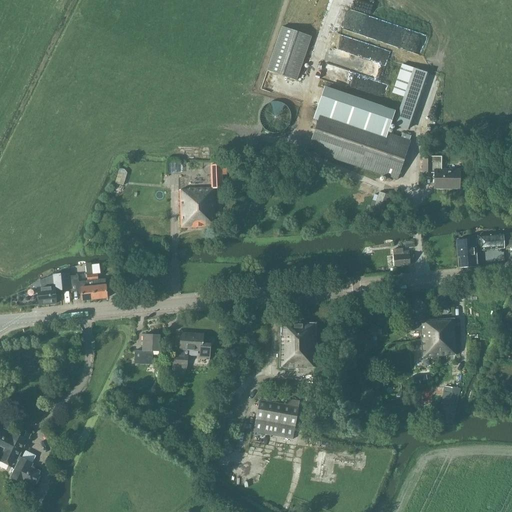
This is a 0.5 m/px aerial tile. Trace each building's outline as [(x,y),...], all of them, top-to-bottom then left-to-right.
[(282,27),(267,70),(296,81),(311,37),(282,27)] [(401,65),(391,93),(403,97),(413,69),(401,65)] [(407,130),(426,74),(413,69),(403,97),(393,125),(407,130)] [(314,119),(318,120),(321,110),(387,133),(394,113),(324,89),(314,119)] [(260,118),(260,119),(260,121),(260,122),(261,124),(261,125),(262,127),(263,128),(264,129),(265,130),(267,131),(268,132),(269,132),(271,133),(272,133),(274,134),(275,134),(277,134),(278,133),(280,133),(281,132),(283,132),(284,131),(285,130),(286,129),(287,128),(288,127),(289,125),(290,124),(290,122),(291,121),(291,119),(291,118),(291,116),(291,115),(290,113),(290,112),(289,110),(288,109),(287,108),(286,107),(285,106),(284,105),(283,104),(281,103),(280,103),(278,102),(277,102),(275,102),(274,102),(272,102),(271,103),(269,103),(268,104),(267,105),(265,106),(264,107),(263,108),(262,109),(261,110),(261,112),(260,113),(260,115),(260,116),(260,118)] [(308,150),(396,180),(410,141),(387,133),(321,110),(318,120),(308,150)] [(434,189),(459,189),(459,170),(440,170),(440,157),(423,157),(423,173),(434,173),(434,189)] [(210,188),(179,189),(181,229),(216,228),(215,189),(222,188),(222,175),(227,175),(226,165),(222,165),(210,165),(210,173),(210,174),(210,188)] [(123,186),(127,174),(124,170),(120,169),(115,184),(123,186)] [(369,220),(382,224),(391,197),(378,193),(369,220)] [(478,250),(511,247),(511,233),(503,234),(503,233),(477,235),(478,250)] [(456,240),(457,268),(477,267),(475,239),(456,240)] [(393,254),(392,254),(393,267),(409,266),(408,252),(402,252),(402,249),(392,250),(393,254)] [(362,270),(369,269),(369,259),(361,260),(362,270)] [(91,267),(94,299),(106,298),(104,279),(97,279),(96,274),(100,274),(98,263),(90,264),(91,267)] [(78,276),(69,276),(71,292),(78,291),(78,294),(81,293),(81,301),(94,299),(91,267),(85,267),(87,280),(78,281),(78,276)] [(53,275),(40,280),(41,287),(37,288),(39,305),(56,303),(56,302),(57,301),(56,296),(55,296),(55,290),(69,288),(68,274),(53,275)] [(454,319),(420,322),(414,322),(414,332),(420,332),(422,358),(447,357),(447,356),(456,355),(454,319)] [(304,368),(315,368),(316,325),(280,324),(280,370),(304,370),(304,368)] [(369,336),(381,336),(380,326),(368,326),(369,336)] [(199,358),(209,359),(211,342),(202,341),(202,335),(180,333),(178,355),(173,355),(172,364),(186,365),(187,356),(184,356),(184,350),(199,351),(199,358)] [(152,352),(158,352),(159,335),(143,335),(142,351),(135,350),(134,364),(148,364),(149,354),(152,354),(152,352)] [(345,382),(354,385),(356,380),(347,377),(345,382)] [(438,420),(453,423),(460,390),(445,386),(438,420)] [(252,433),(292,440),(299,402),(288,400),(287,406),(258,401),(252,433)] [(153,423),(171,429),(176,412),(158,406),(153,423)] [(0,428),(0,449),(3,451),(1,454),(0,457),(0,460),(11,466),(14,460),(18,461),(15,468),(10,477),(23,483),(23,482),(32,486),(33,484),(34,484),(39,475),(38,474),(39,472),(30,468),(33,463),(32,463),(36,456),(25,451),(22,458),(19,457),(25,444),(26,445),(31,435),(20,429),(17,435),(12,432),(10,433),(0,428)]
